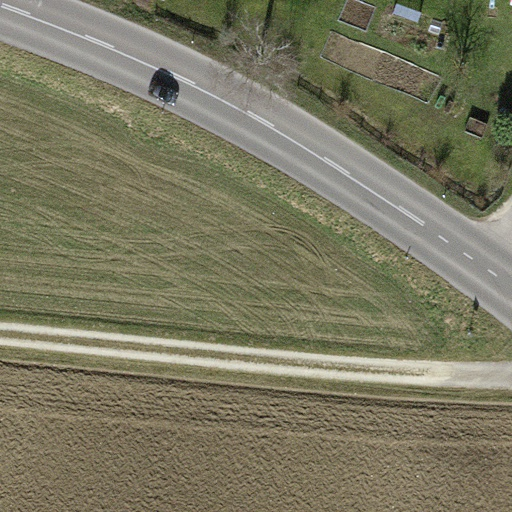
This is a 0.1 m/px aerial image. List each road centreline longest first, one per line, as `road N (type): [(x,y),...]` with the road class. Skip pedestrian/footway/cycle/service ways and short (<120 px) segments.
road 1 (secondary): [(0,5),(214,94),(369,187),(511,287)]
road 2 (track): [(0,334),(511,375)]
